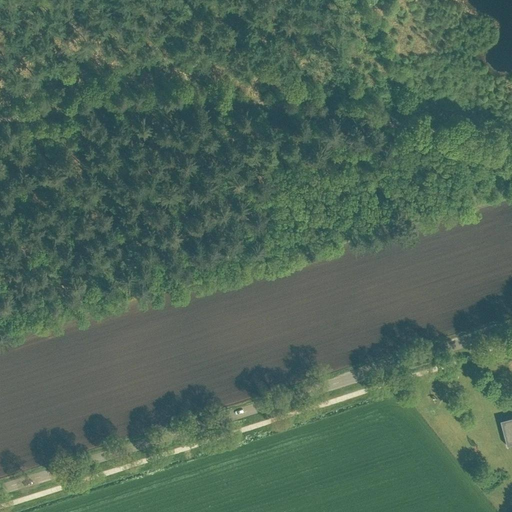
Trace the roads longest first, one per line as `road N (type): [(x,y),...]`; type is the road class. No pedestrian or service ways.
road 1 (tertiary): [(0,488),(511,326)]
road 2 (track): [(0,121),(136,104),(300,108),(410,125),(511,154)]
